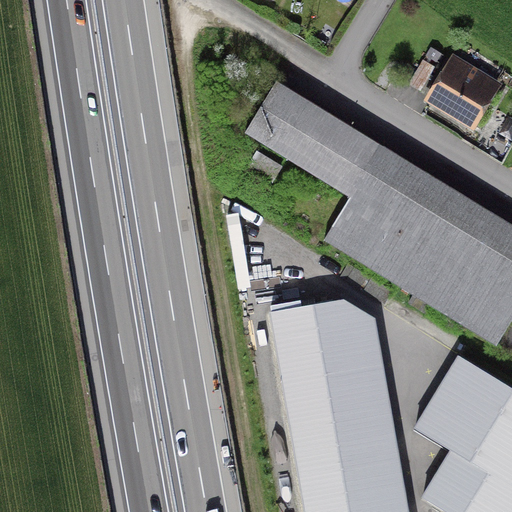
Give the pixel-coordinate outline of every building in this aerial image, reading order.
[(496,85),(454,60),(430,99),(471,125),(496,85)] [(419,93),(433,69),(421,62),(407,85),(419,93)] [(322,242),(495,348),(511,319),(511,229),(275,84),(243,135),(348,200),(322,242)] [(256,153),(245,169),(269,184),(279,168),(256,153)] [(349,306),(273,319),(304,511),(401,511),(370,323),(349,306)] [(511,511),(511,392),(462,362),(420,431),(455,452),(424,502),(441,511),(511,511)]
